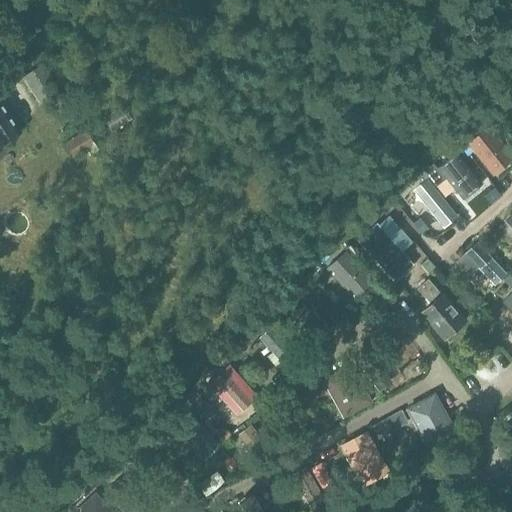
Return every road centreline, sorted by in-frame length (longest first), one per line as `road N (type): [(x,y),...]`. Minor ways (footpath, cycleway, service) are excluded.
road 1 (track): [(406,0),(511,108)]
road 2 (track): [(493,476),(435,477),(357,511)]
